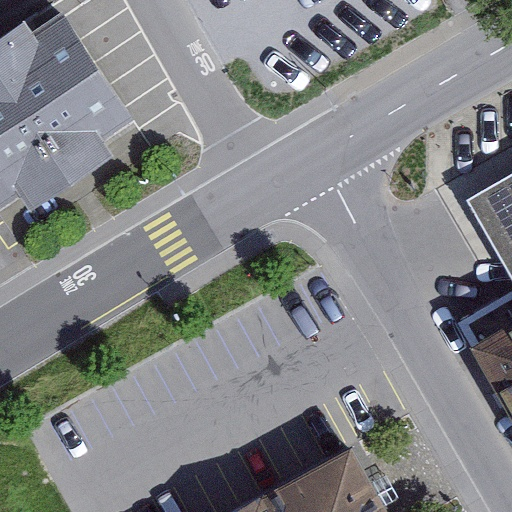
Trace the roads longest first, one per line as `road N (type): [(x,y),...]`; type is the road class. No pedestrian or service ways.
road 1 (residential): [(511,494),(318,158)]
road 2 (tertiary): [(0,351),(266,190)]
road 3 (tertiary): [(318,158),(511,46)]
road 4 (residential): [(266,190),(158,0)]
